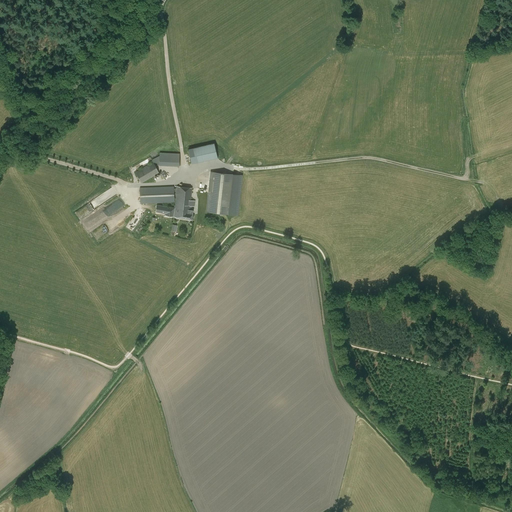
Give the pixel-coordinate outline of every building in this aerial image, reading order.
[(214,143),(188,149),(191,161),(191,163),(198,162),(217,158),(214,143)] [(160,153),(159,165),(179,166),(180,154),(160,153)] [(159,173),(153,162),(136,172),(141,183),(159,173)] [(238,215),(242,176),(211,172),(207,212),(238,215)] [(174,186),(140,187),(140,204),(175,203),(174,186)] [(177,186),(174,208),(157,205),(156,212),(165,214),(165,215),(191,220),(193,211),(191,211),(192,206),(195,207),(195,201),(191,200),(192,188),(177,186)]
